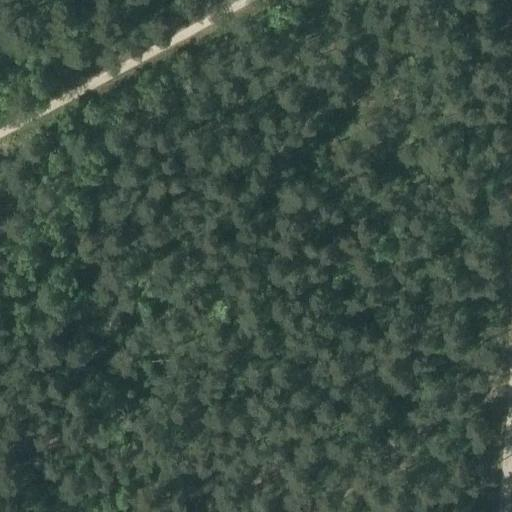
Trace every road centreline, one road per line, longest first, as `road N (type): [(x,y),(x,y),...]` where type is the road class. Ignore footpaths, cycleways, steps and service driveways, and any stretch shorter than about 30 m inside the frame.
road 1 (track): [(252,0),(0,131)]
road 2 (unknown): [(511,373),(329,511)]
